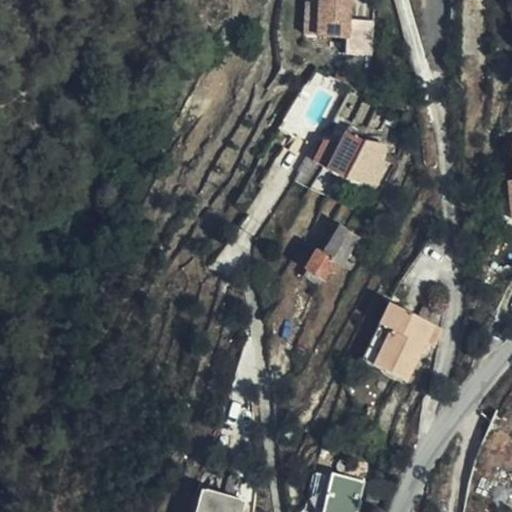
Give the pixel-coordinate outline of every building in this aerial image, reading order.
[(316,16),(316,0),(303,0),(303,5),(301,38),(315,39),(316,16)] [(335,0),(316,0),(316,16),(315,39),(330,41),(333,41),(334,24),(335,0)] [(301,38),(303,5),(289,5),(287,38),(301,38)] [(356,26),(334,24),(333,41),(330,41),(329,55),(354,56),(356,26)] [(342,140),(326,170),(336,176),(347,181),(377,185),(384,145),(361,140),(347,133),(342,140)] [(305,158),(326,170),(342,140),(325,140),(315,154),(309,150),(305,158)] [(511,140),(504,142),(510,177),(501,178),(508,216),(511,217),(511,140)] [(315,187),(326,170),(305,158),(295,176),(315,187)] [(230,239),(240,245),(256,222),(247,216),(230,239)] [(341,268),(350,254),(358,238),(339,226),(322,254),(316,251),(303,270),(324,283),(330,272),(337,275),(341,268)] [(358,258),(350,254),(341,268),(350,273),(358,258)] [(426,344),(435,327),(388,304),(360,360),(407,382),(426,344)] [(443,331),(435,327),(426,344),(433,348),(443,331)] [(320,511),(330,473),(320,470),(310,509),(320,511)] [(356,511),(364,482),(330,473),(320,511),(319,511),(356,511)] [(194,511),(240,511),(243,502),(201,490),(194,511)]
